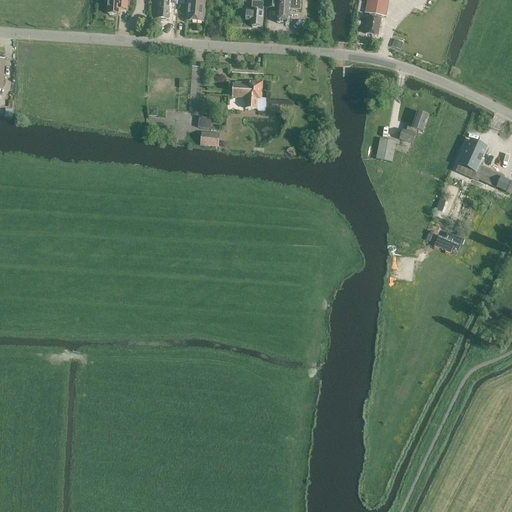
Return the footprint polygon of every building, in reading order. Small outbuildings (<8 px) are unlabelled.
[(108,0),(107,14),(108,14),(110,16),(113,16),(114,15),(120,15),(120,10),(121,10),(127,10),(127,0),(108,0)] [(167,20),(169,20),(170,12),(177,12),(178,0),(158,0),(157,19),(159,19),(160,21),(166,21),(167,20)] [(188,0),(187,21),(203,23),(204,0),(188,0)] [(290,26),(291,11),(300,11),(300,0),(290,0),(287,0),(268,0),(268,10),(278,11),(277,25),(290,26)] [(370,0),(368,14),(371,14),(370,18),(369,18),(366,34),(378,37),(381,20),(376,19),(377,15),(383,16),(386,0),(370,0)] [(245,23),(251,23),(251,26),(262,27),(263,12),(264,3),(253,2),(252,12),(246,11),(245,23)] [(392,49),(400,52),(403,44),(395,41),(392,49)] [(245,110),(257,111),(258,100),(261,101),(263,84),(250,83),(250,87),(247,86),(248,84),(235,83),(235,89),(236,89),(236,99),(246,99),(245,110)] [(167,109),(154,108),(154,100),(148,100),(148,107),(151,107),(150,115),(166,116),(167,109)] [(423,133),(429,117),(418,113),(412,130),(407,128),(406,132),(403,131),(400,139),(412,143),(415,136),(421,138),(422,133),(423,133)] [(199,129),(210,130),(211,120),(200,118),(199,129)] [(187,146),(218,149),(220,136),(201,133),(201,135),(188,133),(187,146)] [(466,151),(481,157),(488,141),(477,136),(471,150),(461,145),(456,156),(463,159),(466,151)] [(392,164),(396,144),(380,140),(376,160),(392,164)] [(476,180),(493,187),(497,189),(493,197),(501,202),(510,184),(502,180),(503,176),(482,168),(476,180)] [(457,258),(464,241),(449,235),(441,252),(457,258)]
